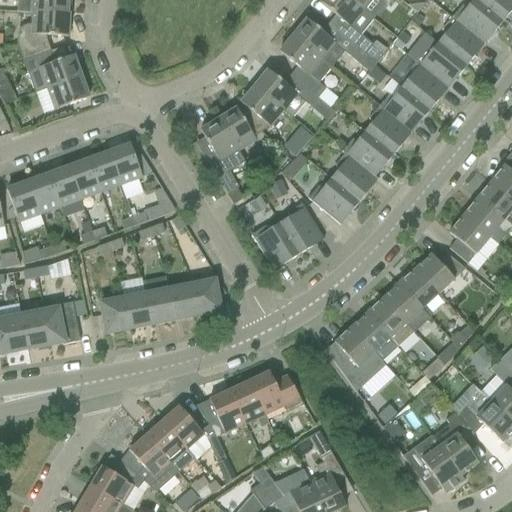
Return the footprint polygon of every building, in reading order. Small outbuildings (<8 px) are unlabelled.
[(70,0),(31,0),(31,1),(17,0),(16,0),(16,14),(30,14),(30,13),(68,16),(68,14),(66,14),(67,7),(69,7),(70,0)] [(373,21),(361,12),(347,0),(322,0),(319,4),(335,17),(328,25),(364,55),(375,64),(381,57),(370,47),(371,46),(360,36),(373,21)] [(347,0),(361,12),(371,0),(378,0),(383,3),(387,6),(391,0),(347,0)] [(483,46),(502,24),(472,0),(465,10),(461,7),(451,19),(483,46)] [(511,0),(472,0),(502,24),(511,10),(511,0)] [(67,38),(68,16),(30,13),(30,15),(32,15),(31,26),(26,26),(18,31),(17,47),(22,63),(50,53),(46,41),(46,37),(67,38)] [(465,68),(483,46),(451,19),(441,32),(444,35),(436,44),(465,68)] [(364,55),(328,25),(321,34),(305,21),(292,37),(330,68),(342,53),(356,64),(364,55)] [(330,68),(292,37),(278,53),(297,68),(290,77),(317,100),(325,90),(317,84),(330,68)] [(447,90),(465,68),(436,44),(428,54),(424,51),(414,64),(447,90)] [(54,64),(50,53),(22,63),(34,93),(46,88),(47,90),(80,78),(73,57),(54,64)] [(400,72),(392,82),(400,89),(428,113),(439,100),(447,90),(414,64),(405,75),(400,72)] [(317,100),(290,77),(283,85),(266,72),(253,88),(282,112),(282,111),(291,119),(303,104),(310,109),(317,100)] [(88,99),(80,78),(47,90),(54,111),(88,99)] [(5,82),(0,84),(0,94),(9,90),(5,82)] [(267,127),(269,128),(282,112),(253,88),(240,104),(241,106),(236,111),(247,128),(257,118),(267,127)] [(410,135),(428,113),(400,89),(391,99),(388,96),(378,108),(410,135)] [(392,157),(410,135),(378,108),(367,121),(371,124),(363,133),(392,157)] [(247,128),(236,111),(235,110),(217,121),(237,153),(255,142),(254,140),(267,127),(257,118),(247,128)] [(8,130),(2,118),(0,119),(0,132),(0,133),(8,130)] [(206,142),(196,148),(216,180),(226,173),(243,163),(237,153),(217,121),(199,132),(206,142)] [(279,145),(294,157),(311,137),(296,124),(279,145)] [(374,179),(392,157),(363,133),(355,143),(351,140),(341,153),(376,182),(377,181),(374,179)] [(140,156),(134,159),(130,147),(109,154),(120,186),(126,200),(142,194),(136,180),(151,174),(140,156)] [(358,204),(376,182),(341,153),(343,155),(334,167),(337,170),(329,180),(358,204)] [(120,186),(109,154),(88,162),(100,193),(120,186)] [(100,193),(88,162),(68,169),(79,201),(100,193)] [(511,171),(511,173),(504,167),(489,184),(511,202),(511,171)] [(79,201),(68,169),(47,177),(59,208),(79,201)] [(59,208),(47,177),(27,184),(38,216),(59,208)] [(339,227),(358,204),(329,180),(321,190),(318,187),(307,200),(324,213),(339,227)] [(38,216),(27,184),(6,191),(17,223),(38,216)] [(511,202),(489,184),(476,201),(511,229),(511,227),(511,220),(507,216),(511,209),(511,202)] [(143,214),(131,218),(134,228),(166,216),(173,211),(160,190),(152,193),(157,207),(142,212),(143,214)] [(243,200),(236,190),(226,196),(233,207),(243,200)] [(511,229),(476,201),(462,217),(497,246),(511,229)] [(323,241),(312,224),(301,205),(287,214),(289,218),(278,225),(298,257),(323,241)] [(184,228),(178,217),(170,222),(177,233),(184,228)] [(456,241),(448,250),(466,265),(474,256),(484,264),(498,247),(497,246),(462,217),(448,234),(456,241)] [(134,228),(131,218),(119,222),(123,232),(134,228)] [(163,234),(161,227),(160,225),(149,230),(152,238),(163,234)] [(298,257),(278,225),(267,231),(265,227),(251,236),(273,272),(298,257)] [(102,228),(90,232),(94,242),(105,238),(102,228)] [(149,230),(137,234),(140,243),(152,238),(149,230)] [(94,242),(90,232),(79,237),(83,246),(94,242)] [(119,239),(108,244),(111,253),(123,248),(119,239)] [(62,244),(50,248),(53,258),(65,254),(62,244)] [(111,253),(108,244),(96,248),(99,257),(111,253)] [(53,258),(50,248),(38,252),(41,262),(53,258)] [(430,256),(414,271),(436,296),(464,271),(446,255),(437,263),(430,256)] [(45,267),(33,269),(35,279),(47,276),(45,267)] [(35,279),(33,269),(22,272),(24,281),(35,279)] [(436,296),(414,271),(398,285),(421,311),(427,305),(436,296)] [(219,312),(216,297),(213,282),(191,287),(197,316),(219,312)] [(398,285),(382,300),(405,325),(413,317),(421,326),(428,319),(421,311),(398,285)] [(197,316),(191,287),(168,291),(174,321),(197,316)] [(174,321),(168,291),(145,296),(151,326),(174,321)] [(151,326),(145,296),(122,300),(128,330),(151,326)] [(128,330),(122,300),(100,305),(106,335),(128,330)] [(412,334),(382,300),(366,315),(396,348),(412,334)] [(79,343),(75,323),(72,304),(54,307),(55,310),(47,312),(54,345),(61,343),(62,346),(79,343)] [(54,345),(47,312),(22,317),(29,350),(54,345)] [(396,348),(366,315),(350,329),(380,363),(396,348)] [(29,350),(22,317),(0,321),(0,336),(4,355),(29,350)] [(380,363),(350,329),(334,344),(340,352),(330,360),(355,394),(384,368),(380,363)] [(459,333),(449,342),(451,344),(457,351),(465,340),(459,333)] [(437,360),(436,360),(443,367),(448,362),(457,351),(451,344),(435,358),(437,360)] [(483,348),(470,359),(481,371),(494,359),(483,348)] [(511,354),(509,351),(499,361),(511,373),(511,354)] [(427,382),(443,367),(436,360),(420,374),(427,382)] [(511,373),(499,361),(489,371),(495,378),(479,394),(480,395),(490,403),(511,424),(511,373)] [(303,406),(286,377),(273,383),(268,373),(248,383),(264,417),(283,408),(286,414),(303,406)] [(264,417),(248,383),(228,392),(244,426),(255,421),(260,429),(267,425),(263,417),(264,417)] [(416,383),(407,392),(415,401),(424,392),(416,383)] [(244,426),(228,392),(208,401),(212,410),(201,416),(214,435),(216,439),(244,426)] [(501,444),(511,432),(511,424),(490,403),(480,395),(466,410),(465,409),(457,418),(464,425),(473,436),(482,426),(501,444)] [(178,408),(161,423),(186,451),(202,436),(206,440),(217,464),(225,460),(215,440),(216,439),(214,435),(201,416),(205,424),(196,428),(178,408)] [(462,444),(473,436),(464,425),(457,418),(454,415),(444,422),(447,427),(431,438),(430,437),(459,478),(460,477),(477,465),(462,444)] [(186,451),(161,423),(145,437),(177,473),(193,460),(185,451),(186,451)] [(336,511),(345,508),(332,481),(342,475),(330,454),(318,433),(308,439),(320,460),(320,459),(323,464),(315,467),(321,478),(309,483),(321,511),(336,511)] [(177,473),(145,437),(128,452),(142,468),(135,476),(143,483),(143,484),(155,493),(177,473)] [(459,478),(430,437),(402,458),(416,477),(426,470),(445,495),(463,482),(460,477),(459,478)] [(258,454),(262,461),(273,454),(268,447),(258,454)] [(133,488),(138,490),(143,484),(143,483),(135,476),(120,464),(111,474),(101,468),(89,487),(122,506),(133,488)] [(274,484),(262,490),(273,504),(281,498),(288,506),(293,504),(297,511),(321,511),(309,483),(304,471),(274,484)] [(211,495),(207,488),(208,487),(202,478),(196,482),(195,482),(190,485),(201,502),(211,495)] [(262,490),(258,485),(248,492),(252,497),(263,511),(273,504),(262,490)] [(122,506),(89,487),(78,506),(89,511),(130,511),(122,506)] [(252,497),(238,511),(262,511),(263,511),(252,497)]
